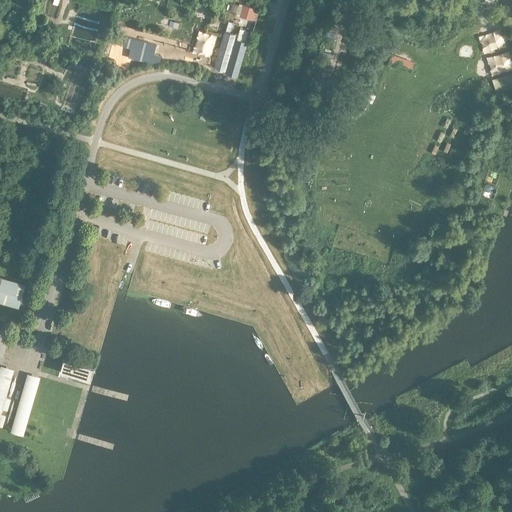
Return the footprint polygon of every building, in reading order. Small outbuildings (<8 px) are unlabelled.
[(260,9),(239,3),(236,15),(256,20),(260,9)] [(156,44),(125,36),(123,46),(130,48),(128,57),(159,65),(161,56),(154,54),(156,44)] [(241,56),(242,57),(246,42),(236,39),(232,54),(233,54),(231,59),(226,74),(236,77),(240,62),(241,56)] [(0,301),(19,306),(25,283),(0,276),(0,301)] [(63,361),(60,373),(83,380),(87,368),(63,361)] [(0,370),(0,414),(12,374),(0,370)] [(26,378),(11,431),(23,434),(38,382),(26,378)]
